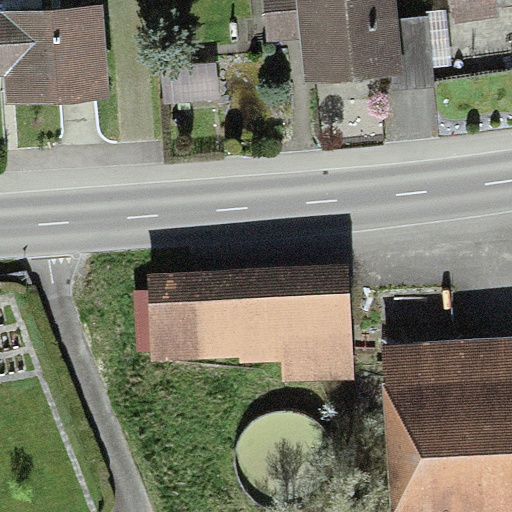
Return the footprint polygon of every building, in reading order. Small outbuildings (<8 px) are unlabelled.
[(108,89),(102,0),(0,0),(0,69),(5,69),(7,95),(108,89)] [(433,83),(431,51),(427,12),(398,14),(396,0),(264,0),(267,40),(300,37),(303,76),(391,69),(392,86),(433,83)] [(511,0),(459,0),(461,18),(500,13),(497,0),(511,0)] [(427,9),(427,12),(431,51),(448,50),(444,7),(427,9)] [(218,59),(162,63),(164,99),(220,95),(218,59)] [(135,293),(138,349),(288,342),(290,379),(346,377),(341,283),(135,293)] [(511,511),(511,340),(382,348),(391,511),(511,511)]
